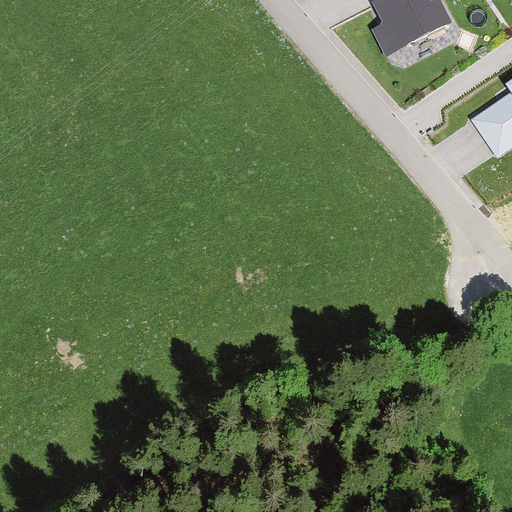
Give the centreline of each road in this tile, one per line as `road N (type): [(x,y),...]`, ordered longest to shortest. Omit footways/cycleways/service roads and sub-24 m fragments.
road 1 (residential): [(389,131),(464,222),(490,273)]
road 2 (residential): [(274,0),(389,131)]
road 3 (residential): [(389,131),(511,50)]
